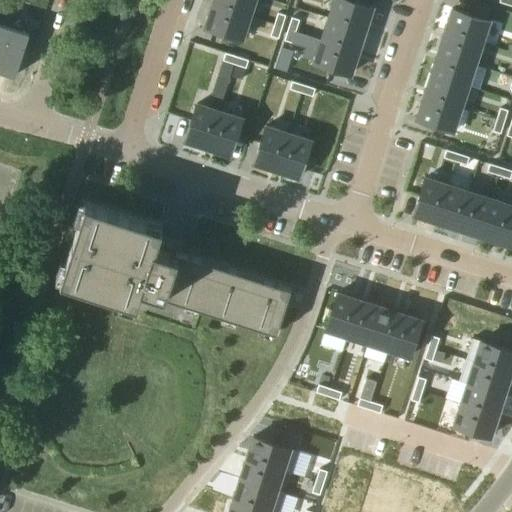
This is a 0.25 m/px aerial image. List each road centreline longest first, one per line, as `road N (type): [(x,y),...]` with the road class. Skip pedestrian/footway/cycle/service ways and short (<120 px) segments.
road 1 (residential): [(337,220),(308,316),(279,374),(172,511)]
road 2 (residential): [(352,225),(424,0)]
road 3 (residential): [(123,152),(337,220)]
road 4 (residential): [(352,225),(511,276)]
road 5 (residential): [(172,0),(123,152)]
road 6 (residential): [(29,122),(69,0)]
